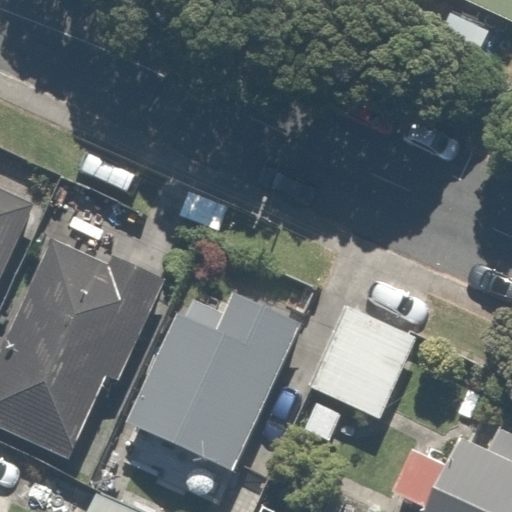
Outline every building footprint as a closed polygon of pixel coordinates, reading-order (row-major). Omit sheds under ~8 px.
[(390,0),(469,37),(486,0),(390,0)] [(0,300),(45,208),(0,185),(0,300)] [(113,271),(52,244),(0,365),(0,469),(24,479),(37,450),(86,471),(172,270),(123,249),(113,271)] [(240,474),(305,323),(241,296),(222,341),(178,321),(132,427),(240,474)] [(436,341),(352,303),(313,389),(397,427),(436,341)] [(511,511),(511,424),(509,423),(494,456),(469,444),(458,467),(418,448),(394,499),(421,511),(511,511)] [(134,511),(92,496),(86,511),(134,511)]
